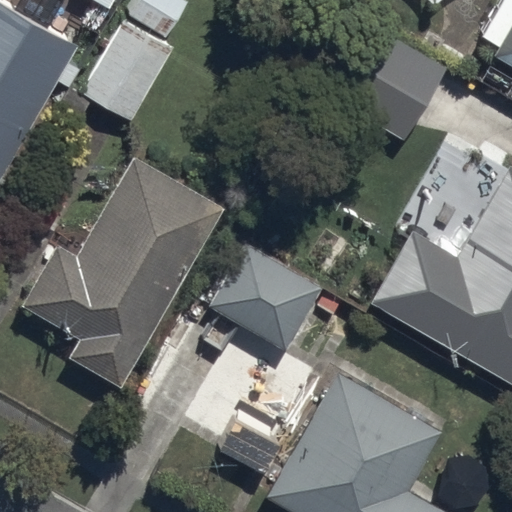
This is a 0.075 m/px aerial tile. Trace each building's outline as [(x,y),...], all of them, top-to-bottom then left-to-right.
[(182,0),(123,0),(118,10),(162,36),(183,0),(182,0)] [(0,167),(72,46),(0,2),(0,167)] [(511,8),(487,53),(511,67),(511,8)] [(167,47),(118,17),(75,87),(125,117),(167,47)] [(319,89),(396,137),(441,66),(364,17),(319,89)] [(51,243),(18,300),(76,333),(64,352),(113,380),(216,201),(128,151),(69,253),(51,243)] [(511,169),(501,163),(495,173),(471,160),(445,207),(434,201),(415,234),(406,229),(364,302),(511,385),(511,169)] [(241,241),(206,306),(281,346),(315,282),(241,241)] [(335,366),(259,497),(284,511),(442,511),(404,490),(441,428),(335,366)]
